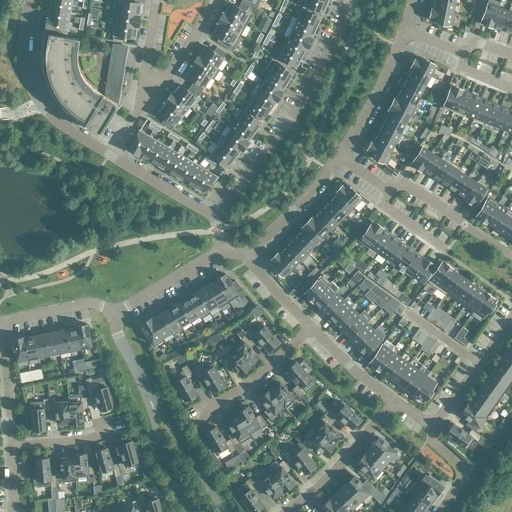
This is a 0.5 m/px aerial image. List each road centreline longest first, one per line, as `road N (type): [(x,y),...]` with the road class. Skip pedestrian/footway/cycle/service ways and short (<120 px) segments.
road 1 (residential): [(215,216),(288,126),(352,0)]
road 2 (residential): [(29,0),(25,79),(37,103),(58,126),(109,155)]
road 3 (residential): [(285,511),(329,479),(393,402)]
road 4 (residential): [(222,511),(143,386)]
road 5 (residential): [(511,256),(404,184),(389,192)]
road 6 (residential): [(340,159),(406,31)]
road 7 (residential): [(310,329),(254,382),(201,412)]
road 8 (residential): [(244,254),(288,220),(340,159)]
road 9 (residential): [(143,386),(193,511)]
road 10 (residential): [(432,427),(511,320)]
road 11 (residential): [(141,103),(214,0)]
road 12 (residential): [(221,249),(113,314)]
road 13 (residential): [(9,444),(0,322)]
road 14 (residential): [(109,155),(215,216)]
